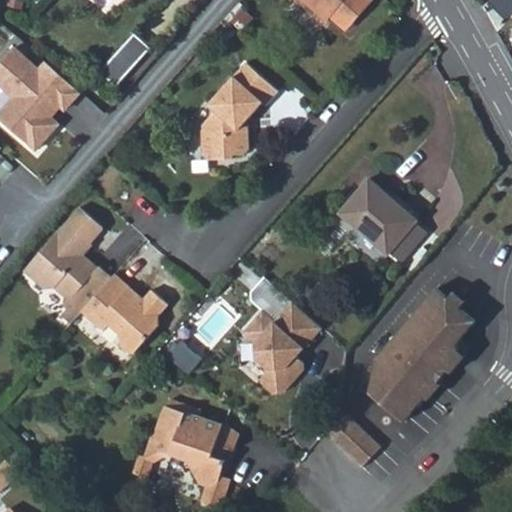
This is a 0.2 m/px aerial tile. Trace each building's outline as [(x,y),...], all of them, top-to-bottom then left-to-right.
[(313,37),(326,22),(301,0),(291,0),(283,10),(313,37)] [(301,0),(326,22),(330,18),(345,0),(301,0)] [(372,0),(345,0),(330,18),(344,31),(372,0)] [(100,70),(118,85),(133,69),(152,50),(136,33),(100,70)] [(42,70),(17,47),(0,66),(0,83),(17,97),(0,117),(39,150),(54,133),(49,129),(48,123),(63,107),(67,110),(82,94),(48,63),(42,70)] [(250,151),(250,132),(244,132),(244,122),(250,121),(264,105),(267,107),(280,93),(248,65),(211,107),(217,114),(203,130),(206,158),(212,163),(233,162),(234,158),(246,157),(250,151)] [(396,203),(370,181),(340,215),(389,258),(416,228),(393,207),(396,203)] [(67,223),(90,244),(103,231),(102,228),(80,208),(67,223)] [(63,317),(72,325),(82,314),(113,278),(100,267),(93,275),(85,268),(90,262),(84,256),(93,246),(90,244),(67,223),(25,272),(47,291),(55,289),(65,299),(65,308),(68,310),(63,317)] [(129,288),(115,276),(113,278),(82,314),(103,333),(108,327),(121,338),(121,348),(125,352),(133,355),(157,328),(158,318),(168,305),(152,291),(144,301),(137,294),(130,303),(122,297),(129,288)] [(130,303),(137,294),(129,288),(122,297),(130,303)] [(395,336),(440,379),(447,371),(446,361),(457,351),(456,342),(474,321),(459,308),(447,298),(436,289),(395,336)] [(465,301),(453,291),(447,298),(459,308),(465,301)] [(297,355),(322,326),(292,300),(275,321),(263,311),(244,332),(256,344),(258,359),(272,371),(263,380),(276,392),(284,392),(296,379),(292,374),(303,361),(297,355)] [(429,381),(438,381),(440,379),(395,336),(376,358),(370,392),(402,421),(424,397),(419,393),(429,381)] [(451,374),(465,358),(457,351),(446,361),(447,371),(451,374)] [(296,379),(305,368),(303,361),(292,374),(296,379)] [(428,400),(442,384),(438,381),(429,381),(419,393),(424,397),(428,400)] [(155,436),(153,435),(144,459),(152,463),(157,464),(173,456),(189,462),(197,486),(205,489),(199,506),(216,511),(218,511),(229,484),(220,480),(225,465),(212,460),(217,448),(235,454),(240,440),(231,433),(201,421),(202,414),(172,402),(164,413),(155,436)] [(334,407),(329,420),(322,431),(360,467),(380,446),(346,415),(344,416),(334,407)] [(130,475),(145,481),(152,463),(144,459),(137,456),(130,475)] [(5,468),(0,473),(0,490),(2,492),(16,480),(5,468)]
